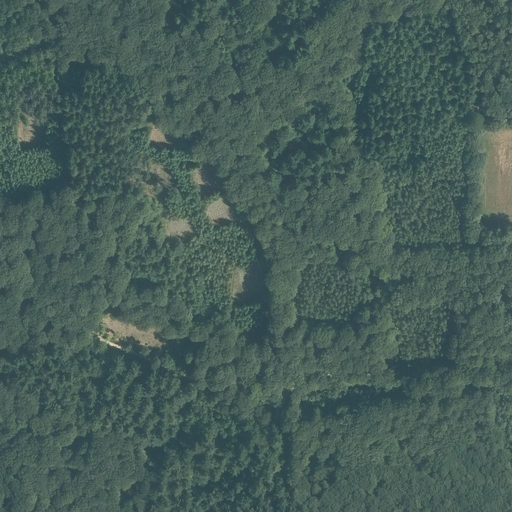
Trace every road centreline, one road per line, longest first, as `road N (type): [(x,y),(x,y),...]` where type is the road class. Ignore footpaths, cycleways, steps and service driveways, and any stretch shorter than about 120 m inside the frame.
road 1 (track): [(0,347),(47,335),(92,338),(169,366),(290,389),(402,378)]
road 2 (track): [(402,378),(385,347),(381,256),(365,222),(351,95),(366,0)]
road 3 (track): [(37,0),(67,143),(92,338)]
road 4 (track): [(313,511),(290,389)]
